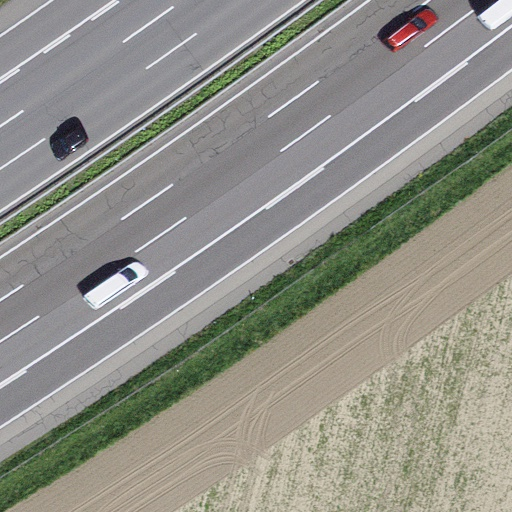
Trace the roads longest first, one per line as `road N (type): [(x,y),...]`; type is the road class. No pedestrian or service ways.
road 1 (motorway): [(0,321),(455,0)]
road 2 (motorway): [(211,0),(0,146)]
